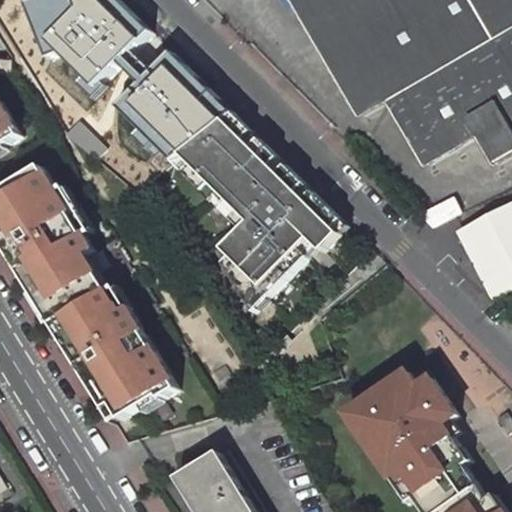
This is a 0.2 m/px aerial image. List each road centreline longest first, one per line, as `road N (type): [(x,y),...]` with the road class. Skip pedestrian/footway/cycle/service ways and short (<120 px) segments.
road 1 (residential): [(166,0),(511,352)]
road 2 (tertiary): [(0,333),(109,511)]
